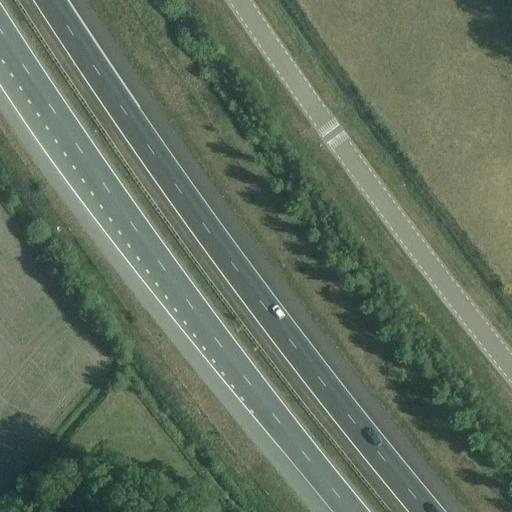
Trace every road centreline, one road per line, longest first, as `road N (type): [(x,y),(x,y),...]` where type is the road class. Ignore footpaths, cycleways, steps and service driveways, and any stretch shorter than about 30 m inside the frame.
road 1 (motorway): [(426,511),(240,274),(48,0)]
road 2 (motorway): [(0,27),(195,315),(352,511)]
road 3 (unclassified): [(511,366),(384,204),(240,0)]
